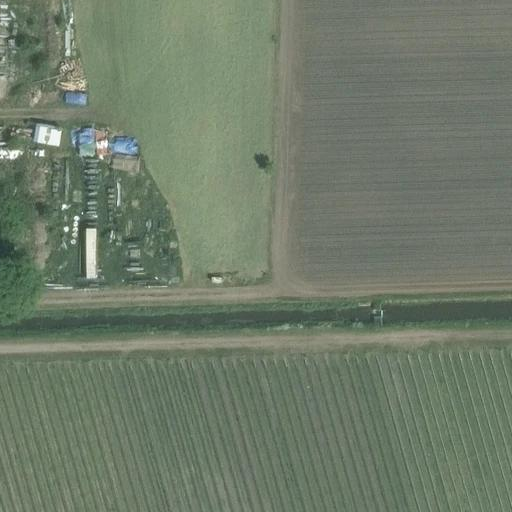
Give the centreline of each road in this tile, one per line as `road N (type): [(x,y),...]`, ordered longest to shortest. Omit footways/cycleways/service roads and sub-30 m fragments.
road 1 (track): [(511,291),(0,303)]
road 2 (track): [(0,344),(511,332)]
road 3 (track): [(288,0),(279,298)]
